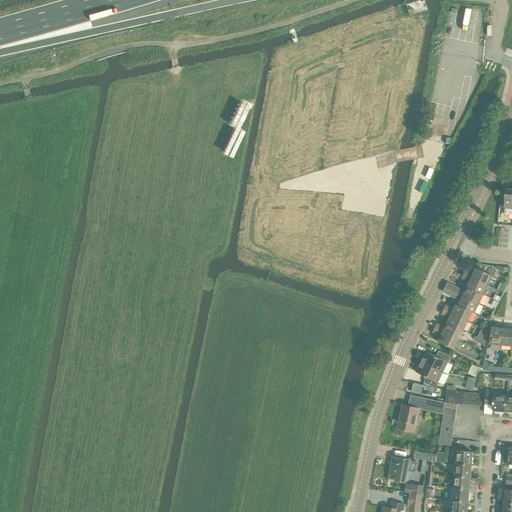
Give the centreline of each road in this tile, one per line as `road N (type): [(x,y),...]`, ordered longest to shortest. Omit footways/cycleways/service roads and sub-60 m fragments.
road 1 (tertiary): [(358,511),(382,404),(454,242)]
road 2 (motorway): [(0,40),(93,32),(236,0)]
road 3 (tertiary): [(454,242),(511,126)]
